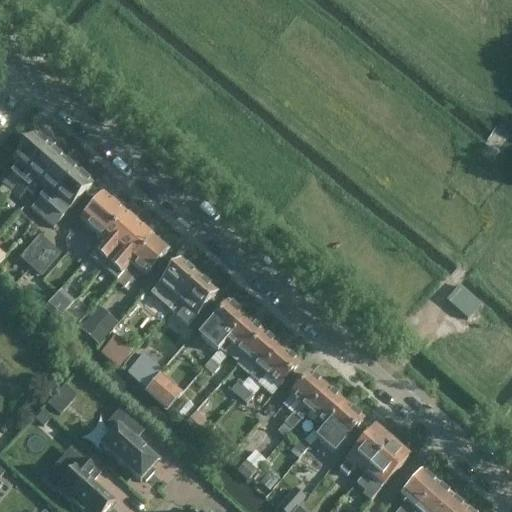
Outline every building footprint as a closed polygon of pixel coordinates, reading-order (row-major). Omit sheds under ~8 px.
[(11,194),(49,150),(35,138),(12,164),(18,169),(3,186),(3,187),(0,190),(0,195),(1,196),(0,198),(0,200),(3,203),(11,194)] [(63,162),(49,150),(11,194),(19,201),(34,183),(40,189),(63,162)] [(78,175),(63,162),(40,189),(47,194),(32,212),(39,218),(78,175)] [(92,187),(78,175),(39,218),(52,230),(68,212),(69,213),(92,187)] [(125,216),(119,211),(105,199),(101,199),(80,223),(102,242),(125,216)] [(125,216),(102,242),(98,248),(98,247),(88,258),(102,270),(139,228),(125,216)] [(153,240),(139,228),(102,270),(108,276),(116,283),(153,240)] [(31,269),(49,247),(40,239),(21,260),(31,269)] [(168,253),(153,240),(116,283),(124,289),(138,273),(145,279),(168,253)] [(59,256),(49,247),(31,269),(41,277),(59,256)] [(151,296),(170,312),(198,279),(180,263),(159,287),(160,287),(151,296)] [(217,295),(198,279),(170,312),(188,328),(217,295)] [(459,288),(446,303),(467,321),(480,306),(459,288)] [(57,296),(43,312),(56,324),(70,307),(57,296)] [(246,321),(228,306),(199,339),(217,354),(246,321)] [(98,347),(116,326),(97,310),(90,319),(86,315),(75,328),(98,347)] [(244,359),(263,336),(246,321),(217,354),(211,361),(211,362),(204,370),(212,377),(219,369),(218,367),(226,358),(223,355),(230,347),(244,359)] [(281,351),(263,336),(244,359),(257,370),(242,388),(238,385),(230,393),(238,400),(281,351)] [(132,354),(133,353),(114,337),(101,352),(120,368),(132,354)] [(298,366),(281,351),(238,400),(245,406),(261,387),(258,385),(265,377),(279,389),(298,366)] [(146,390),(161,371),(143,356),(127,374),(146,390)] [(308,414),(327,392),(310,376),(290,399),(304,411),(296,420),(292,416),(283,426),(285,428),(278,435),(285,441),(309,415),(308,414)] [(177,399),(157,382),(148,392),(168,409),(177,399)] [(76,399),(64,388),(47,407),(59,417),(76,399)] [(318,438),(345,407),(327,392),(308,414),(309,415),(321,426),(314,434),(318,437),(318,438)] [(362,422),(345,407),(318,438),(318,437),(310,446),(311,446),(317,452),(325,443),(334,451),(341,443),(343,445),(362,422)] [(101,449),(140,484),(143,481),(146,483),(154,474),(151,472),(158,464),(134,443),(143,433),(120,413),(105,430),(112,436),(101,449)] [(44,414),(36,422),(43,429),(51,420),(44,414)] [(196,414),(185,425),(199,438),(210,427),(196,414)] [(357,467),(366,474),(391,447),(374,432),(339,472),(347,479),(357,467)] [(311,446),(310,446),(304,440),(295,450),(302,456),(309,448),(311,446)] [(407,461),(391,447),(366,474),(376,482),(362,498),(370,504),(407,461)] [(99,477),(76,456),(60,473),(67,480),(56,492),(72,507),(70,510),(71,511),(109,511),(113,508),(90,487),(99,477)] [(246,462),(236,473),(247,483),(256,473),(246,462)] [(398,511),(414,511),(437,487),(423,474),(400,501),(405,505),(398,511)] [(278,507),(283,511),(293,511),(307,497),(296,487),(278,507)] [(439,511),(451,499),(437,487),(414,511),(439,511)] [(464,511),(465,511),(451,499),(439,511),(464,511)]
